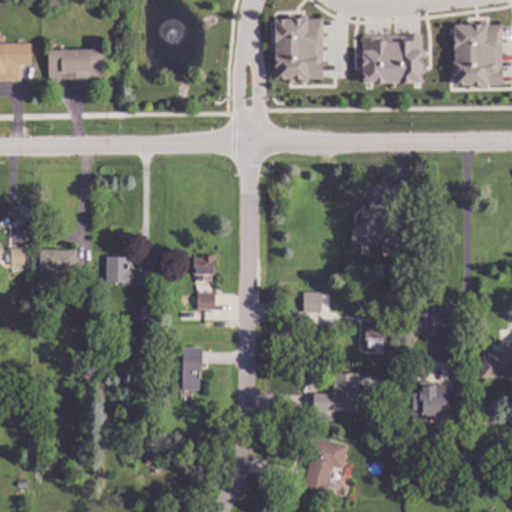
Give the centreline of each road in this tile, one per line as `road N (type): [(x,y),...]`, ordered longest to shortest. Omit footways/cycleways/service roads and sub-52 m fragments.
road 1 (residential): [(0,147),(511,140)]
road 2 (residential): [(248,143),(246,439),(219,511)]
road 3 (residential): [(472,0),(388,11),(328,0)]
road 4 (residential): [(254,0),(248,143)]
